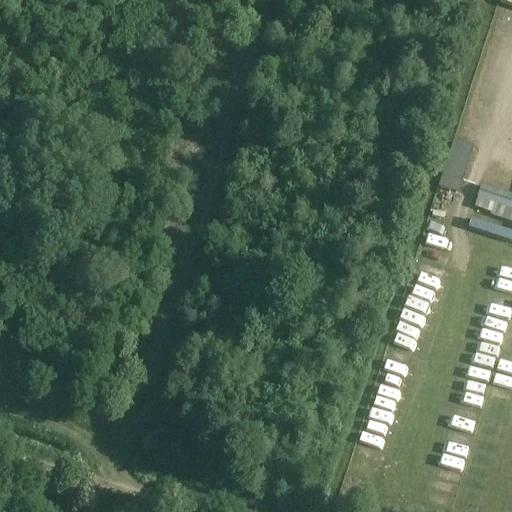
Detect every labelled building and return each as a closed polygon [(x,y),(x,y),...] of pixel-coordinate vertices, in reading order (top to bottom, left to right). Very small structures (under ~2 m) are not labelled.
[(486,97),(498,60),(485,56),(473,93),(486,97)] [(452,142),(437,189),(457,196),(472,149),(452,142)] [(507,209),(511,197),(481,187),(474,207),(490,212),(492,204),(507,209)] [(482,229),(479,238),(497,243),(500,234),(482,229)] [(427,235),(424,246),(448,251),(451,240),(427,235)] [(432,252),(427,260),(443,270),(448,261),(432,252)] [(437,300),(425,296),(428,287),(414,282),(404,312),(430,320),(437,300)] [(403,331),(401,340),(423,344),(425,334),(403,331)] [(398,340),(391,361),(416,370),(424,348),(398,340)] [(386,373),(383,382),(408,389),(411,380),(386,373)] [(363,441),(361,451),(386,455),(388,444),(363,441)] [(423,499),(425,476),(385,471),(382,494),(423,499)] [(426,484),(423,506),(448,509),(451,488),(426,484)]
